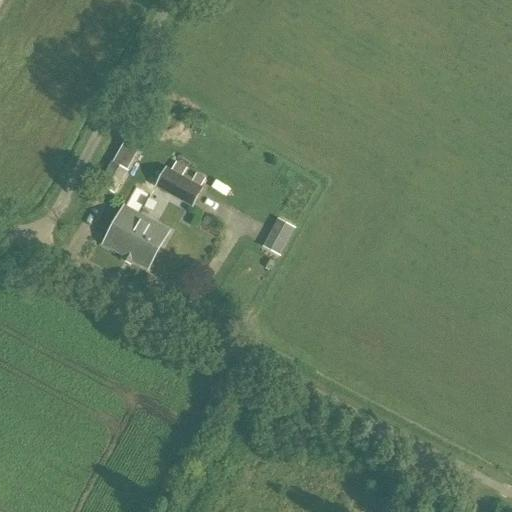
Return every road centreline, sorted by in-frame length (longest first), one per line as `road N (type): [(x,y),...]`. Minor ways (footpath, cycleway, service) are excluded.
road 1 (unclassified): [(511,495),(0,229)]
road 2 (unknown): [(41,251),(172,0)]
